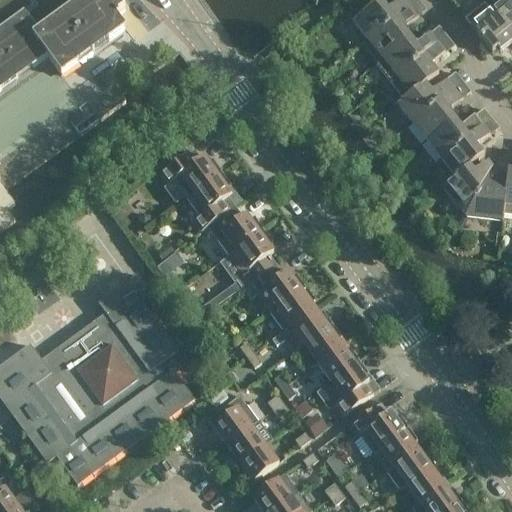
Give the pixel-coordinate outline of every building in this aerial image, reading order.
[(0,0),(0,184),(5,191),(100,122),(79,93),(41,43),(54,33),(99,0),(0,0)] [(99,0),(54,33),(41,43),(79,93),(100,122),(126,104),(121,97),(113,86),(102,93),(90,75),(133,44),(124,31),(119,24),(118,23),(121,21),(118,18),(125,13),(116,0),(99,0)] [(366,43),(417,2),(415,0),(400,0),(387,11),(380,2),(352,25),(366,43)] [(511,0),(495,0),(491,4),(491,11),(490,12),(511,40),(511,0)] [(381,61),(409,39),(402,31),(425,12),(417,2),(366,43),(381,61)] [(499,54),(511,43),(511,40),(490,12),(476,22),(471,15),(464,20),(492,55),(497,51),(499,54)] [(395,79),(446,38),(438,28),(415,47),(409,39),(381,61),(395,79)] [(410,97),(425,86),(438,75),(431,66),(454,48),(446,38),(395,79),(409,96),(410,97)] [(431,93),(425,86),(410,97),(409,96),(397,106),(412,125),(462,84),(455,75),(431,93)] [(470,94),(462,84),(412,125),(426,143),(454,121),(447,113),(470,94)] [(460,129),(454,121),(426,143),(440,160),(491,120),(483,111),(460,129)] [(455,179),(469,168),(483,157),(476,148),(499,130),(491,120),(440,160),(455,178),(455,179)] [(166,172),(186,200),(222,175),(212,162),(208,165),(204,159),(196,164),(189,155),(166,172)] [(455,179),(455,178),(441,189),(465,219),(492,169),(487,164),(474,174),(469,168),(455,179)] [(502,206),(505,188),(497,187),(499,170),(492,169),(465,219),(502,223),(503,217),(504,207),(502,206)] [(511,170),(507,170),(505,188),(502,206),(504,207),(503,217),(511,218),(511,170)] [(231,187),(222,175),(186,200),(207,229),(235,209),(228,199),(231,196),(227,190),(231,187)] [(0,233),(15,222),(7,211),(15,205),(5,191),(0,184),(0,233)] [(228,257),(264,232),(254,219),(250,222),(246,216),(242,218),(235,209),(207,229),(228,257)] [(143,215),(137,219),(144,229),(153,221),(150,216),(143,215)] [(273,244),(264,232),(228,257),(241,275),(233,280),(236,284),(241,291),(276,266),(269,257),(273,254),(269,247),(273,244)] [(168,244),(156,253),(163,262),(174,253),(168,244)] [(177,254),(158,269),(166,279),(184,264),(177,254)] [(282,276),(276,266),(241,291),(250,303),(257,297),(261,303),(271,315),(277,311),(277,310),(305,289),(296,276),(291,279),(287,273),(282,276)] [(151,296),(138,278),(98,308),(105,318),(42,365),(31,349),(0,371),(0,402),(48,468),(57,462),(78,490),(195,404),(173,374),(167,379),(158,368),(178,354),(140,304),(151,296)] [(236,284),(201,310),(206,316),(241,291),(236,284)] [(271,340),(272,342),(315,310),(310,305),(314,302),(305,289),(277,310),(277,311),(271,315),(283,331),(271,340)] [(187,290),(178,297),(196,323),(206,316),(201,310),(187,290)] [(284,342),(293,354),(332,326),(322,313),(319,316),(315,310),(272,342),(276,348),(284,342)] [(332,326),(293,354),(294,355),(297,352),(311,370),(317,365),(341,348),(337,342),(341,339),(332,326)] [(224,335),(216,340),(221,348),(229,343),(224,335)] [(247,360),(254,354),(247,344),(239,349),(247,360)] [(330,384),(359,363),(350,351),(346,354),(341,348),(317,365),(330,384)] [(262,365),(254,354),(247,360),(255,370),(262,365)] [(380,392),(359,363),(330,384),(340,397),(333,401),(344,417),(368,400),(380,392)] [(280,392),(290,385),(283,375),(273,382),(280,392)] [(297,395),(290,385),(280,392),(288,402),(297,395)] [(222,391),(209,401),(215,409),(228,400),(222,391)] [(207,422),(226,448),(252,429),(258,424),(240,398),(207,422)] [(272,413),(283,405),(277,398),(267,405),(272,413)] [(305,404),(295,411),(302,420),(312,413),(305,404)] [(288,413),(283,405),(272,413),(278,421),(288,413)] [(379,451),(408,430),(398,417),(394,420),(390,414),(387,416),(380,407),(349,429),(357,439),(359,437),(363,443),(369,438),(379,451)] [(317,415),(305,424),(315,439),(327,430),(317,415)] [(252,429),(226,448),(239,465),(264,447),(252,429)] [(417,443),(408,430),(379,451),(393,470),(417,452),(413,446),(417,443)] [(294,443),(299,450),(310,443),(304,435),(294,443)] [(264,447),(239,465),(253,484),(278,466),(264,447)] [(406,489),(435,468),(425,455),(422,458),(417,452),(393,470),(406,489)] [(312,456),(302,464),(307,471),(318,464),(312,456)] [(444,480),(435,468),(406,489),(420,507),(445,489),(441,483),(444,480)] [(252,500),(260,511),(276,511),(298,496),(284,477),(252,500)] [(0,511),(15,511),(25,505),(20,497),(14,502),(0,483),(0,511)] [(353,499),(360,494),(352,484),(345,489),(353,499)] [(330,501),(340,493),(335,486),(324,494),(330,501)] [(449,494),(445,489),(420,507),(413,511),(451,511),(462,504),(452,492),(449,494)] [(30,490),(20,497),(25,505),(36,497),(30,490)] [(346,501),(340,493),(330,501),(335,509),(346,501)] [(367,504),(360,494),(353,499),(360,509),(367,504)] [(309,511),(298,496),(276,511),(309,511)] [(36,497),(25,505),(30,511),(41,504),(36,497)]
